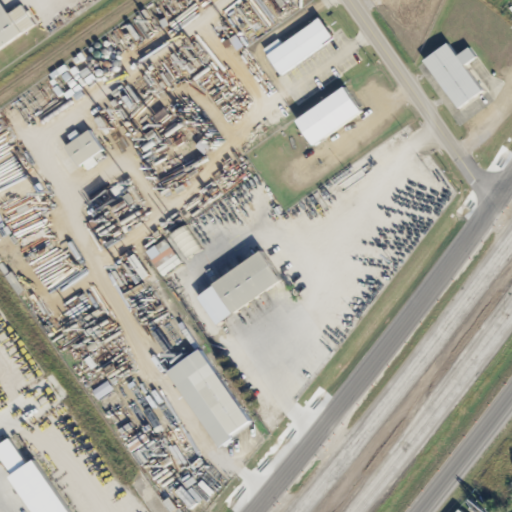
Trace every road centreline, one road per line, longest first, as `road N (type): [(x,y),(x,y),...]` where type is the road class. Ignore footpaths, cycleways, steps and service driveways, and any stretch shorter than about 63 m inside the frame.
road 1 (tertiary): [(511,189),(257,511)]
road 2 (motorway): [(511,252),(302,511)]
road 3 (residential): [(502,204),(352,0)]
road 4 (motorway): [(352,511),(511,315)]
road 5 (tertiary): [(418,511),(511,391)]
